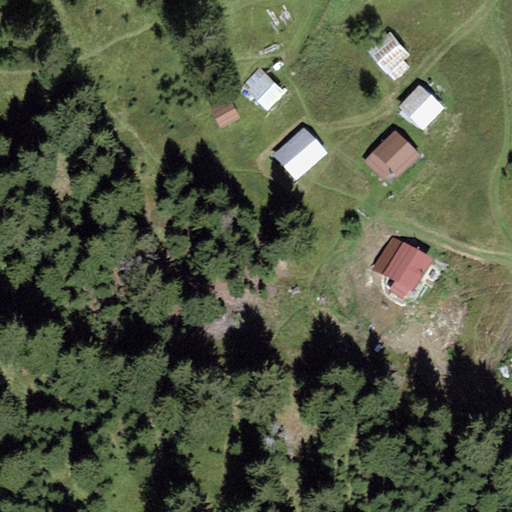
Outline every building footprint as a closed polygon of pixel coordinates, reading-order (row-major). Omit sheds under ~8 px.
[(410,56),(390,32),(367,51),(387,75),(389,74),(404,61),(410,56)] [(404,61),(389,74),(394,80),(409,68),(404,61)] [(285,94),(259,68),(241,85),(267,112),(285,94)] [(423,130),(444,108),(420,85),(399,108),(423,130)] [(211,110),(221,128),(239,119),(229,100),(211,110)] [(326,154),(304,128),(272,156),(295,181),(326,154)] [(421,156),(396,131),(363,162),(381,181),(391,172),(398,178),(421,156)] [(373,270),(383,274),(402,243),(393,239),(373,270)] [(414,292),(433,260),(403,242),(402,243),(383,274),(396,281),(389,292),(403,300),(410,289),(414,292)]
